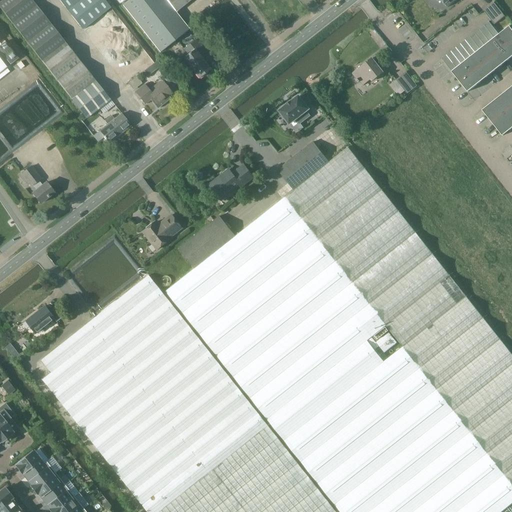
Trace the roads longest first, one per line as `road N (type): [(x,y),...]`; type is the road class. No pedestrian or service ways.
road 1 (tertiary): [(0,275),(349,0)]
road 2 (unclassified): [(511,190),(362,0)]
